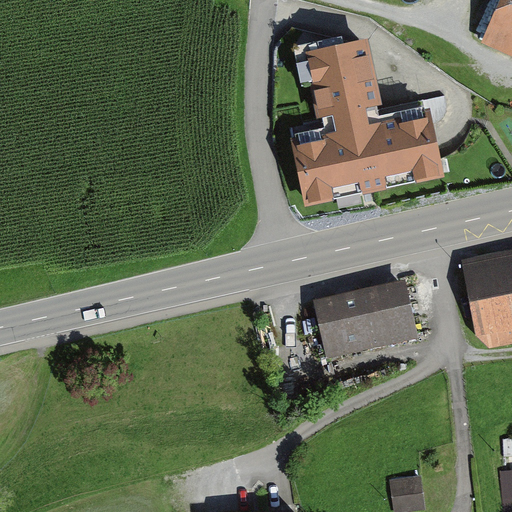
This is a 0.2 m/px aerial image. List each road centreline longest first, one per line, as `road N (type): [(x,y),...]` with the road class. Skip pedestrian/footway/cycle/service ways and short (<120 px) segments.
road 1 (unclassified): [(243,465),(432,363),(448,318),(434,229)]
road 2 (primary): [(284,263),(0,327)]
road 3 (unclassified): [(284,263),(257,125),(263,0)]
road 4 (primary): [(434,229),(284,263)]
